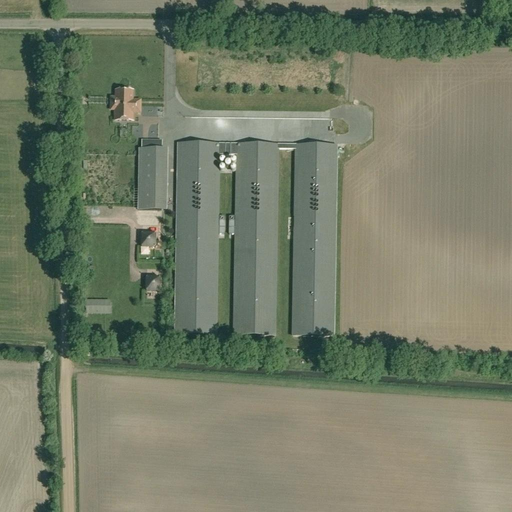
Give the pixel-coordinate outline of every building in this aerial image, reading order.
[(116,99),(113,99),(113,106),(115,106),(115,111),(115,121),(115,122),(133,122),(133,121),(133,114),(134,114),(134,107),(132,107),(132,101),(133,101),(133,93),(133,92),(116,92),(116,93),(116,99)] [(217,336),(219,156),(237,156),(235,337),(275,337),(277,150),(295,151),(293,337),(334,337),(337,147),(178,145),(176,336),(217,336)] [(163,150),(139,150),(138,211),(162,212),(163,150)] [(142,248),(155,248),(155,235),(142,235),(142,248)] [(160,279),(147,279),(146,292),(159,292),(160,292),(160,279)]
